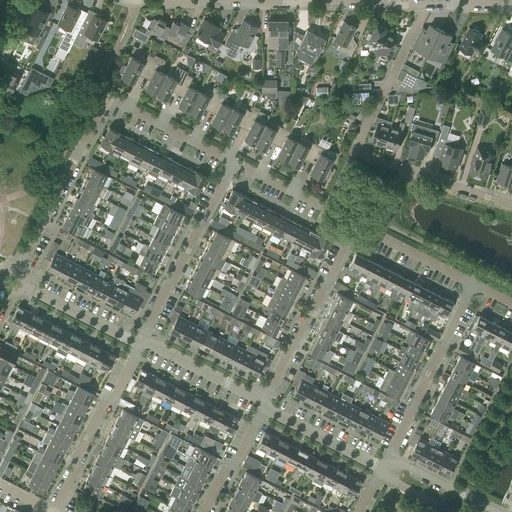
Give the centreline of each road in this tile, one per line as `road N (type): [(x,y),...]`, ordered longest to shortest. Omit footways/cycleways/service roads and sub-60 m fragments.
road 1 (residential): [(473,285),(356,224),(263,403)]
road 2 (residential): [(232,163),(104,97),(18,265)]
road 3 (residential): [(382,468),(473,285)]
road 4 (residential): [(138,344),(232,163)]
road 5 (residential): [(51,511),(138,344)]
road 6 (residential): [(511,205),(352,153)]
road 7 (residential): [(352,153),(425,6)]
road 8 (residential): [(263,403),(138,344)]
road 9 (residential): [(382,468),(263,403)]
road 10 (residential): [(138,344),(25,287)]
road 11 (residential): [(493,511),(403,465),(382,468)]
road 12 (residential): [(207,511),(263,403)]
